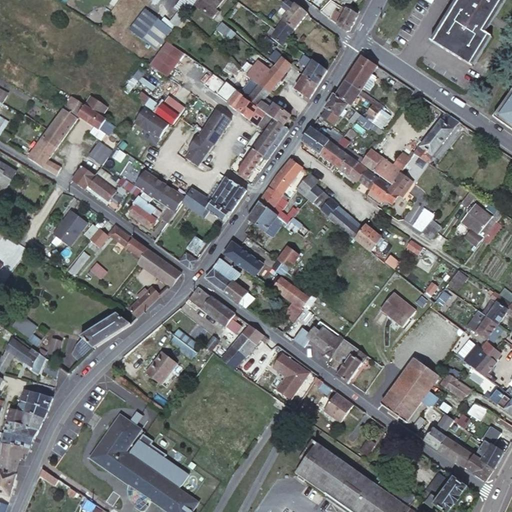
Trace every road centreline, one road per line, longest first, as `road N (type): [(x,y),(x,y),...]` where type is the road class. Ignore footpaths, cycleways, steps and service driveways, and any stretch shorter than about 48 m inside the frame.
road 1 (residential): [(193,276),(496,497)]
road 2 (residential): [(193,276),(354,43)]
road 3 (residential): [(37,452),(89,371),(193,276)]
road 4 (residential): [(0,145),(193,276)]
road 5 (residential): [(354,43),(511,149)]
